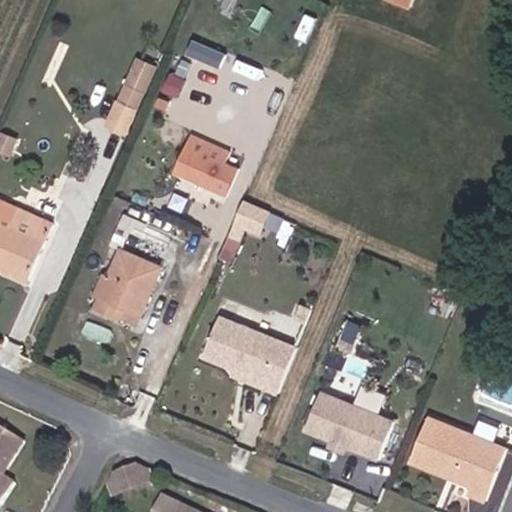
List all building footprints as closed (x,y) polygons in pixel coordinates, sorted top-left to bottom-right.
[(90,124),(112,135),(131,92),(109,82),(90,124)] [(173,146),(212,163),(217,152),(178,135),(173,146)] [(161,173),(199,191),(212,163),(173,146),(161,173)] [(0,219),(4,213),(0,210),(0,277),(14,285),(31,250),(0,233),(0,219)] [(40,232),(4,213),(0,219),(0,233),(31,250),(40,232)] [(152,271),(106,250),(80,306),(127,327),(152,271)] [(244,373),(259,379),(279,334),(202,301),(185,342),(215,354),(246,367),(244,373)] [(213,359),(244,373),(246,367),(215,354),(213,359)] [(309,379),(293,417),(366,448),(380,410),(309,379)] [(491,452),(411,418),(393,463),(455,489),(451,497),(469,505),(491,452)] [(0,485),(8,474),(0,468),(0,458),(17,432),(0,421),(0,485)] [(105,461),(99,472),(111,476),(134,465),(138,454),(127,449),(105,461)] [(210,511),(215,503),(160,479),(152,495),(177,507),(174,511),(210,511)] [(372,511),(374,509),(356,503),(352,511),(356,511),(372,511)]
